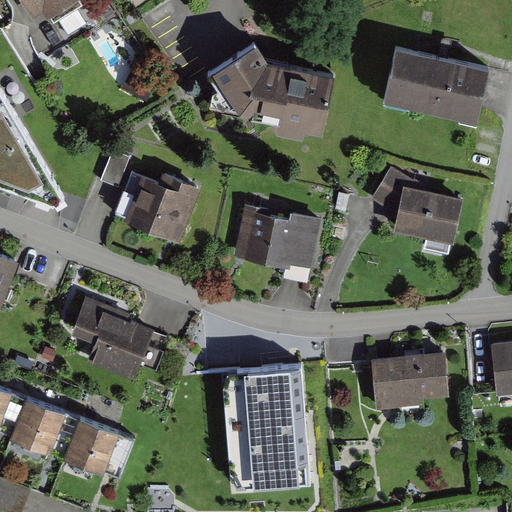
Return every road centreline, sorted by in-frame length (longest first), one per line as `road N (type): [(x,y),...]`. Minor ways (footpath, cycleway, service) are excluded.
road 1 (unclassified): [(0,221),(241,313),(317,326),(479,312)]
road 2 (residential): [(479,312),(511,149)]
